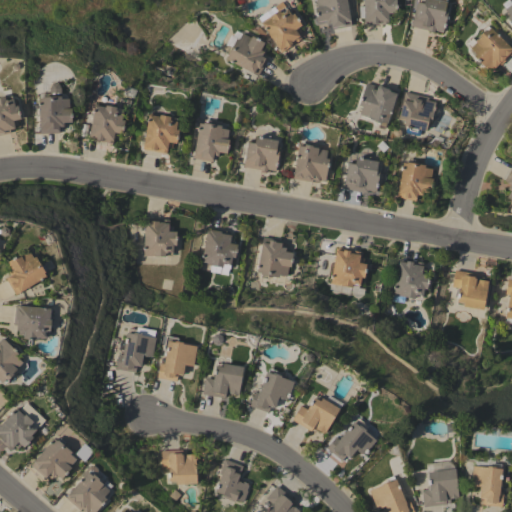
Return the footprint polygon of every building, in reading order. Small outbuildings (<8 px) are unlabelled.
[(331,29),(330,23),(325,24),(325,20),(317,22),(314,7),(316,7),(314,0),(345,0),(351,26),(331,29)] [(363,24),(363,18),(359,18),(359,6),(363,6),(362,0),(395,0),(395,13),(388,13),(388,24),(363,24)] [(416,1),(423,3),(423,0),(438,0),(445,1),(443,11),(447,12),(442,32),(434,30),(433,32),(428,31),(428,30),(411,26),(416,1)] [(511,0),(501,5),(511,27),(511,0)] [(281,52),(260,22),(276,10),(273,6),(281,1),(291,15),(293,13),(301,25),(298,27),(301,31),(298,34),(301,38),(281,52)] [(511,52),(500,65),(498,63),(490,72),(473,56),(475,54),(469,48),(476,41),(475,41),(479,36),(478,35),(487,26),(489,28),(511,50),(511,52)] [(257,76),(226,58),(228,55),(227,54),(235,38),(238,40),(241,33),(250,38),(251,35),(264,43),(260,49),(263,51),(261,55),(267,59),(257,76)] [(39,134),(38,98),(39,98),(39,93),(49,93),(49,88),(52,83),(57,83),(60,88),(61,93),(65,94),(67,98),(69,98),(69,108),(70,108),(71,122),(63,122),(63,126),(58,126),(59,133),(39,134)] [(385,126),(379,124),(379,122),(368,118),(368,117),(359,114),(361,107),(358,105),(365,83),(376,87),(377,86),(378,87),(379,86),(387,88),(387,87),(396,90),(385,126)] [(428,97),(428,100),(435,101),(430,122),(427,121),(425,131),(421,130),(419,136),(405,133),(406,126),(403,126),(404,121),(397,119),(404,92),(428,97)] [(0,135),(0,96),(4,96),(4,97),(11,95),(11,98),(13,98),(14,106),(17,106),(20,119),(17,119),(18,125),(13,126),(14,128),(9,129),(10,133),(0,135)] [(88,139),(94,105),(104,107),(105,105),(116,106),(116,108),(121,108),(120,111),(123,111),(121,119),(124,120),(122,132),(119,131),(118,139),(113,138),(112,143),(88,139)] [(142,149),(148,114),(159,116),(159,114),(170,116),(169,117),(177,118),(175,129),(178,129),(176,143),(172,142),(171,148),(167,147),(166,153),(142,149)] [(198,123),(202,123),(202,122),(203,122),(204,119),(210,120),(210,123),(211,123),(212,120),(221,121),(220,125),(221,125),(220,128),(228,129),(226,139),(229,139),(226,153),(218,152),(218,156),(213,155),(211,162),(192,158),(198,123)] [(261,137),(261,134),(269,136),(269,139),(277,140),(275,150),(278,150),(275,171),(266,169),(266,171),(260,170),(243,167),(247,142),(254,143),(255,136),(261,137)] [(292,178),(299,143),(312,145),(311,146),(318,148),(318,149),(326,150),(325,158),(329,159),(324,181),(312,179),(312,182),(292,178)] [(343,188),(348,163),(354,164),(355,157),(360,158),(361,155),(370,157),(369,160),(377,161),(375,171),(379,172),(375,191),(367,190),(367,193),(343,188)] [(396,198),(402,162),(406,163),(406,161),(407,162),(408,159),(414,160),(414,163),(424,165),(424,167),(432,169),(430,178),(432,179),(430,192),(423,191),(422,195),(417,194),(415,201),(396,198)] [(511,165),(511,200),(506,197),(509,191),(506,189),(509,184),(503,181),(511,165)] [(143,256),(144,223),(148,223),(148,221),(158,221),(158,222),(162,222),(162,220),(169,220),(169,226),(173,226),(173,231),(175,231),(175,245),(172,245),(171,256),(143,256)] [(207,227),(226,231),(225,234),(231,235),(230,237),(234,238),(234,243),(237,244),(234,258),(231,257),(227,275),(209,272),(210,265),(201,264),(207,227)] [(262,237),(281,240),(281,244),(280,247),(285,247),(284,251),(292,252),(290,266),(288,266),(287,276),(279,275),(278,277),(267,275),(267,279),(260,278),(261,274),(260,274),(260,273),(256,272),(262,237)] [(336,247),(360,252),(359,257),(363,258),(362,263),(366,264),(363,277),(360,277),(358,287),(351,286),(351,287),(330,283),(336,247)] [(5,278),(10,275),(8,271),(10,269),(6,263),(19,254),(20,256),(29,251),(33,257),(35,256),(41,266),(44,264),(47,270),(43,272),(46,277),(15,295),(5,278)] [(399,259),(423,263),(421,273),(428,275),(426,289),(422,288),(420,300),(393,295),(399,259)] [(476,274),(475,280),(477,281),(477,279),(487,281),(482,310),(463,306),(463,305),(456,304),(459,288),(451,287),(454,270),(476,274)] [(503,319),(511,320),(511,281),(507,281),(503,319)] [(15,305),(52,309),(51,321),(50,321),(48,337),(45,337),(45,338),(38,337),(37,340),(23,339),(23,335),(18,335),(18,331),(16,330),(16,325),(13,325),(15,305)] [(152,356),(150,356),(149,357),(142,355),(140,366),(136,366),(135,372),(116,369),(118,354),(122,355),(126,333),(128,333),(128,328),(136,330),(135,333),(141,334),(141,335),(155,337),(152,356)] [(157,378),(159,362),(163,363),(167,341),(168,341),(169,337),(177,338),(177,341),(183,342),(182,344),(196,346),(193,366),(184,365),(182,375),(177,374),(176,381),(157,378)] [(0,339),(2,338),(19,355),(17,357),(22,362),(11,373),(13,375),(8,380),(4,385),(0,381),(0,339)] [(202,394),(205,378),(213,379),(215,365),(216,365),(216,364),(222,365),(223,363),(243,367),(238,394),(237,394),(236,395),(229,393),(226,392),(225,398),(202,394)] [(249,406),(254,392),(258,393),(265,372),(267,372),(268,368),(276,371),(275,373),(281,376),(280,377),(293,382),(287,399),(285,398),(284,400),(283,399),(283,400),(282,400),(281,400),(280,400),(279,399),(279,398),(278,397),(274,408),(270,407),(267,413),(249,406)] [(291,420),(300,405),(307,409),(314,397),(314,398),(315,396),(321,399),(322,398),(339,409),(324,434),(315,428),(316,427),(314,425),(310,431),(291,420)] [(45,420),(38,427),(37,427),(30,435),(33,437),(23,447),(21,445),(18,449),(14,446),(10,450),(0,440),(0,424),(16,407),(19,410),(26,402),(45,420)] [(326,448),(335,437),(338,439),(353,422),(354,422),(356,419),(363,424),(361,427),(365,430),(364,431),(376,440),(363,455),(361,453),(361,454),(356,449),(349,458),(345,455),(341,461),(326,448)] [(53,438),(56,441),(57,440),(58,441),(60,438),(65,442),(63,445),(71,452),(70,454),(76,459),(69,467),(70,467),(61,479),(56,474),(53,477),(49,474),(45,478),(30,466),(53,438)] [(182,450),(182,456),(185,456),(185,454),(195,454),(196,484),(176,485),(176,483),(169,483),(168,467),(160,468),(160,451),(182,450)] [(472,466),(473,466),(473,460),(485,462),(486,457),(495,458),(494,464),(500,464),(500,469),(501,469),(499,492),(503,492),(501,507),(482,505),(482,498),(478,498),(479,486),(474,486),(474,485),(470,484),(472,466)] [(223,498),(224,495),(214,492),(221,474),(218,473),(224,459),(242,466),(237,481),(241,482),(242,481),(248,483),(247,485),(248,485),(246,490),(247,491),(243,503),(235,500),(234,502),(223,498)] [(83,476),(81,475),(89,465),(93,465),(97,469),(97,472),(93,477),(109,491),(104,497),(106,499),(95,511),(85,511),(81,508),(80,510),(65,498),(83,476)] [(423,507),(421,490),(430,489),(428,474),(434,473),(434,471),(455,469),(458,496),(457,497),(457,498),(449,499),(449,498),(445,498),(445,505),(423,507)] [(369,490),(381,485),(380,484),(386,481),(385,479),(393,475),(403,501),(408,499),(413,511),(387,511),(384,506),(376,509),(369,490)] [(264,511),(272,504),(266,498),(276,485),(294,500),(289,505),(292,508),(293,506),(299,511),(298,511),(264,511)]
